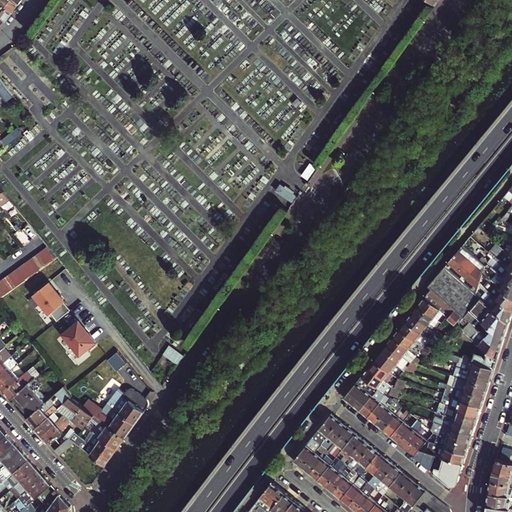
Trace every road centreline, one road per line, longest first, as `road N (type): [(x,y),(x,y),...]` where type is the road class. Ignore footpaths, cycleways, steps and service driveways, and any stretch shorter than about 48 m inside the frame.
road 1 (tertiary): [(90,506),(222,322),(299,241),(308,205),(393,110),(408,65),(456,0)]
road 2 (trunk): [(511,117),(196,511)]
road 3 (trunk): [(220,511),(511,148)]
road 4 (residential): [(471,509),(334,400),(511,179)]
road 5 (residential): [(471,509),(511,365)]
road 6 (unknown): [(242,511),(334,400)]
road 7 (residential): [(0,403),(90,506)]
